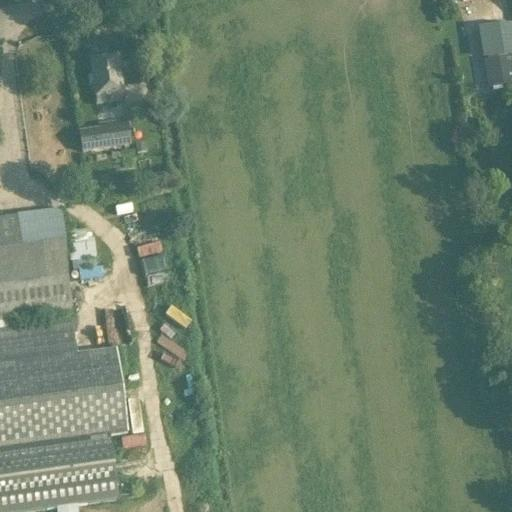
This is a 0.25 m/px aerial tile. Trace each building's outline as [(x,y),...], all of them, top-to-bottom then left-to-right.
[(511,25),(511,24),(479,29),(484,61),(486,61),(511,56),(511,25)] [(511,56),(486,61),(491,88),(511,84),(511,56)] [(89,62),(96,108),(123,104),(116,58),(89,62)] [(79,135),(82,156),(131,149),(128,128),(79,135)] [(134,146),(136,155),(146,154),(145,147),(143,147),(143,145),(134,146)] [(59,213),(0,221),(0,323),(70,314),(59,213)] [(77,359),(72,323),(0,332),(0,511),(46,511),(115,503),(107,439),(127,437),(115,354),(77,359)]
